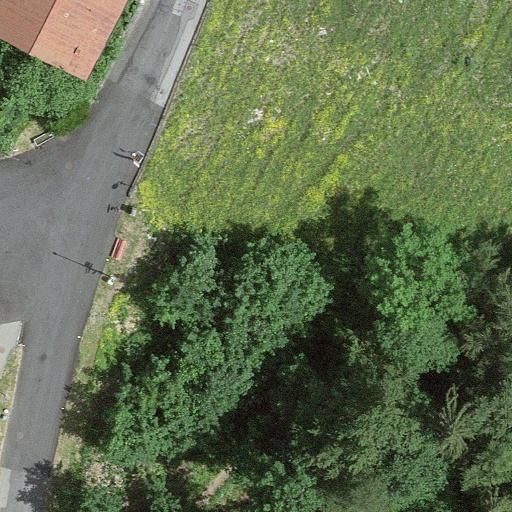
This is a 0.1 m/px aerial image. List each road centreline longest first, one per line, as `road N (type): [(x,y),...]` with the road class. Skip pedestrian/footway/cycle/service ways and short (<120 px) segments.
road 1 (unclassified): [(87,209),(21,511)]
road 2 (unclassified): [(180,0),(87,209)]
